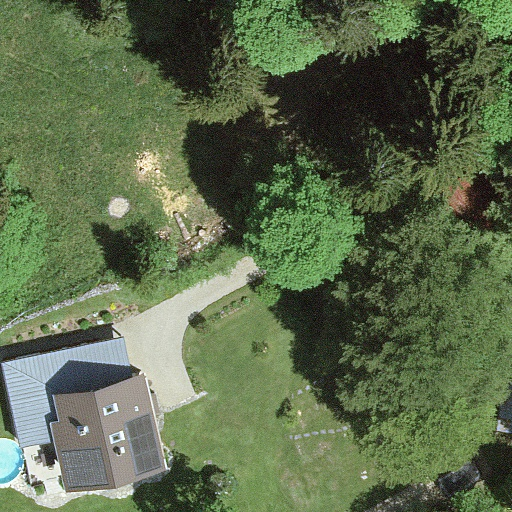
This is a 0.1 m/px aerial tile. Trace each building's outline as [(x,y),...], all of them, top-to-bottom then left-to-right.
[(375,238),(315,269),(341,319),(380,299),(362,264),(383,253),(375,238)] [(64,325),(13,344),(19,360),(70,341),(64,325)] [(406,362),(386,380),(401,396),(421,378),(406,362)] [(4,394),(15,446),(58,437),(66,472),(166,450),(147,363),(4,394)] [(511,365),(503,364),(488,452),(511,456),(511,365)]
